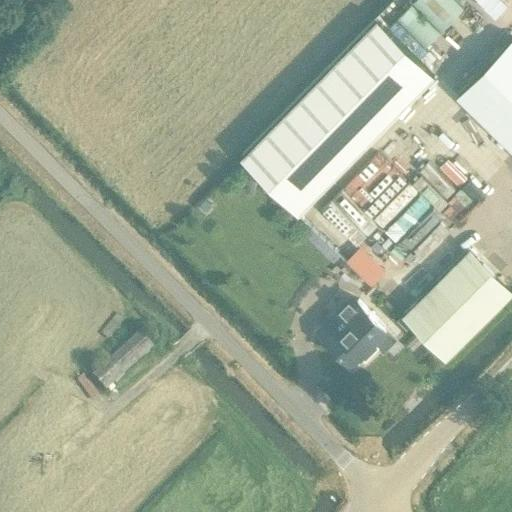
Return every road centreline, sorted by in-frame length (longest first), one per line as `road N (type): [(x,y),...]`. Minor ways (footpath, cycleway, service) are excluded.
road 1 (unclassified): [(382,498),(0,115)]
road 2 (unclassified): [(382,498),(511,368)]
